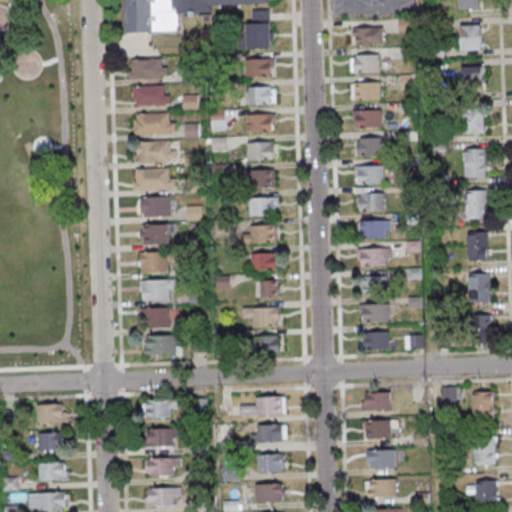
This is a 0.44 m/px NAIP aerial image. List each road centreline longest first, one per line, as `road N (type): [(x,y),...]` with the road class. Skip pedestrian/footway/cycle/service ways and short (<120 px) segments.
road 1 (residential): [(108,511),(88,0)]
road 2 (residential): [(511,366),(0,385)]
road 3 (residential): [(325,511),(307,0)]
